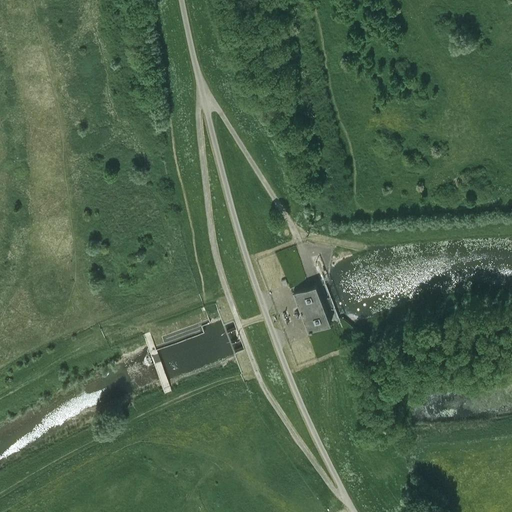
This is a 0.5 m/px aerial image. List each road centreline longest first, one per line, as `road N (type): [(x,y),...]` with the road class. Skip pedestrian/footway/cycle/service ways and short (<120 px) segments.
road 1 (track): [(348,500),(286,368),(239,238)]
road 2 (track): [(239,238),(180,0)]
